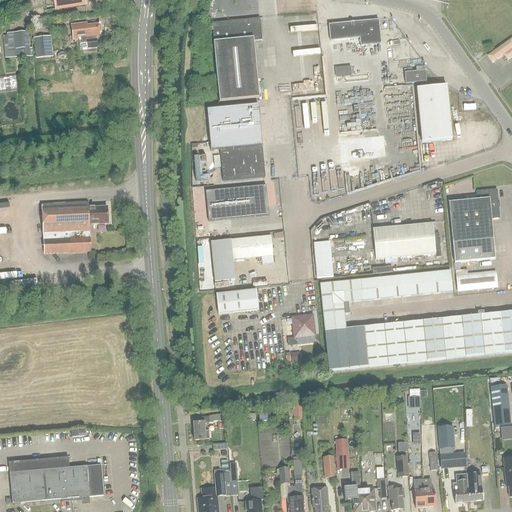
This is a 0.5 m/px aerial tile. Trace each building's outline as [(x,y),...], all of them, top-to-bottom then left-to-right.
[(52,0),(54,10),(85,6),(85,1),(89,0),(52,0)] [(262,41),(259,19),(211,24),(213,43),(219,103),(259,99),(253,42),(262,41)] [(378,21),(328,25),(330,42),(359,39),(360,47),(380,45),(378,21)] [(86,24),(70,26),(72,41),(78,40),(79,51),(86,51),(86,52),(96,51),(95,38),(97,38),(97,35),(100,34),(99,25),(87,27),(86,24)] [(30,55),(29,49),(28,32),(9,33),(10,50),(14,50),(15,56),(30,55)] [(34,40),(36,59),(51,57),(49,38),(34,40)] [(511,39),(511,40),(487,57),(492,64),(505,55),(509,60),(511,57),(511,39)] [(314,87),(314,67),(295,67),(296,86),(306,86),(306,88),(314,87)] [(335,68),(336,78),(351,77),(350,67),(335,68)] [(427,82),(426,72),(404,74),(405,84),(427,82)] [(421,144),(451,141),(446,87),(416,90),(421,144)] [(220,150),(221,159),(223,182),(264,178),(261,146),(257,106),(206,111),(209,143),(210,151),(220,150)] [(204,157),(193,158),(195,181),(207,180),(206,175),(200,176),(198,163),(205,162),(204,157)] [(268,216),(265,187),(205,192),(208,222),(268,216)] [(494,254),(493,246),(493,240),(491,220),(499,219),(498,208),(499,208),(498,201),(497,190),(475,192),(476,201),(448,204),(452,244),(454,264),(494,260),(494,254)] [(40,206),(43,255),(90,253),(89,227),(107,226),(106,208),(88,209),(87,203),(40,206)] [(397,263),(396,258),(435,254),(432,224),(372,230),(375,260),(384,259),(385,264),(397,263)] [(230,241),(232,261),(272,257),(270,237),(230,241)] [(511,312),(344,330),(343,316),(349,315),(348,304),(452,293),(450,272),(319,286),(328,372),(511,353),(511,312)] [(495,273),(455,277),(457,293),(497,289),(495,273)] [(259,284),(286,282),(286,274),(258,276),(259,284)] [(215,284),(216,291),(234,288),(233,282),(215,284)] [(215,295),(218,316),(258,311),(256,291),(215,295)] [(312,335),(311,318),(294,320),(295,337),(312,335)] [(299,353),(291,354),(292,365),(300,364),(299,353)] [(490,422),(487,385),(464,387),(467,424),(490,422)] [(506,386),(490,388),(494,428),(510,426),(506,386)] [(301,403),(293,404),(293,415),(301,414),(301,403)] [(258,415),(259,422),(271,421),(270,414),(258,415)] [(194,441),(205,441),(209,441),(208,432),(205,432),(204,424),(209,424),(209,418),(199,418),(199,424),(193,424),(194,441)] [(454,449),(453,427),(437,429),(439,450),(454,449)] [(335,441),(336,458),(347,458),(347,440),(335,441)] [(407,443),(397,444),(397,453),(408,453),(407,443)] [(438,470),(436,453),(429,454),(431,471),(438,470)] [(455,455),(439,456),(440,468),(456,467),(455,455)] [(408,478),(408,476),(407,457),(396,458),(397,479),(408,478)] [(12,505),(71,500),(69,469),(68,458),(8,464),(10,490),(12,505)] [(333,458),(323,459),(324,479),(335,478),(333,458)] [(506,459),(503,460),(506,488),(508,488),(508,489),(509,498),(511,498),(511,458),(511,459),(506,459)] [(103,497),(101,476),(100,466),(87,467),(87,477),(89,498),(103,497)] [(87,467),(69,469),(71,500),(89,498),(87,477),(87,467)] [(288,469),(279,470),(280,486),(290,485),(288,469)] [(215,475),(213,475),(216,497),(225,497),(225,498),(232,497),(230,483),(229,473),(223,474),(222,471),(215,472),(215,475)] [(473,475),(466,476),(466,482),(467,492),(468,503),(482,502),(481,490),(480,491),(478,475),(473,475)] [(455,504),(468,503),(467,492),(466,482),(466,476),(456,477),(457,486),(453,487),(455,504)] [(302,498),(301,477),(293,478),(294,488),(295,511),(303,511),(303,498),(302,498)] [(386,499),(385,486),(384,479),(376,480),(377,490),(380,490),(381,500),(386,499)] [(425,508),(423,480),(415,481),(415,491),(413,491),(415,509),(425,508)] [(430,480),(423,480),(425,508),(435,507),(433,490),(431,490),(430,480)] [(344,501),(352,501),(352,511),(359,511),(359,503),(362,502),(362,491),(361,487),(356,488),(356,487),(343,488),(344,501)] [(295,511),(294,488),(288,488),(288,496),(287,496),(287,511),(295,511)] [(262,501),(261,489),(251,490),(252,500),(255,499),(255,501),(245,502),(245,511),(248,511),(247,511),(261,511),(260,501),(262,501)] [(314,511),(325,511),(326,508),(328,507),(326,489),(311,490),(312,509),(314,508),(314,511)] [(366,511),(368,511),(375,511),(373,490),(362,491),(362,502),(359,503),(359,511),(366,511)] [(391,500),(392,511),(402,510),(401,499),(403,499),(402,490),(388,491),(389,500),(391,500)] [(217,511),(216,498),(197,500),(198,511),(217,511)]
